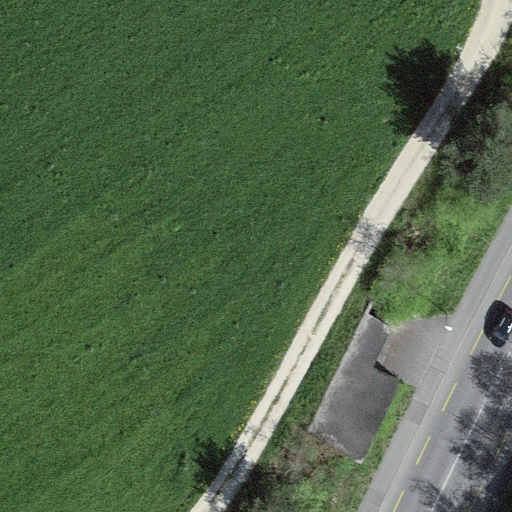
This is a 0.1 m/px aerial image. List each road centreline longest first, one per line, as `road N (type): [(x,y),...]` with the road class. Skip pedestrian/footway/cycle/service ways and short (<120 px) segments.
road 1 (track): [(496,0),(497,23),(212,511)]
road 2 (primary): [(430,511),(511,350)]
